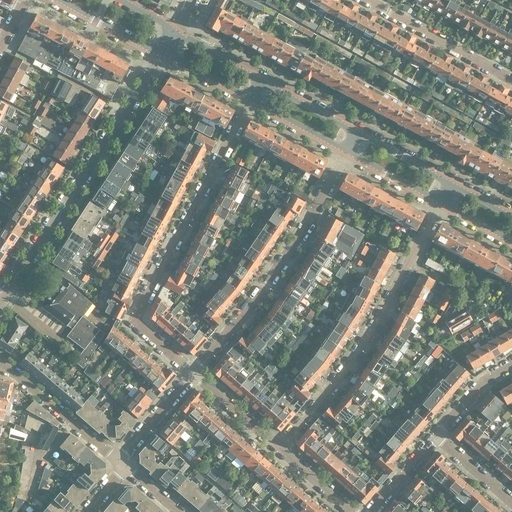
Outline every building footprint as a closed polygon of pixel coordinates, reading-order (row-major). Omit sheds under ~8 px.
[(227,0),(220,0),(216,7),(226,13),(232,2),(227,0)] [(317,8),(321,0),(310,0),(308,3),(306,7),(315,12),(317,8)] [(321,0),(317,8),(319,9),(318,10),(324,14),(325,12),(326,13),(333,0),(321,0)] [(333,0),(326,13),(328,14),(327,16),(333,19),(334,17),(335,18),(342,6),(337,4),(339,0),(333,0)] [(425,0),(423,5),(432,10),(437,0),(425,0)] [(437,0),(432,10),(441,15),(449,1),(449,0),(437,0)] [(449,1),(441,15),(450,20),(458,6),(460,2),(456,0),(455,0),(453,4),(449,1)] [(342,6),(335,18),(337,19),(336,20),(342,24),(343,22),(345,23),(355,5),(350,2),(347,9),(342,6)] [(497,10),(499,7),(490,2),(488,2),(486,6),(492,9),(493,8),(497,10)] [(458,6),(450,20),(459,25),(467,11),(469,7),(465,4),(462,9),(458,6)] [(355,5),(345,23),(346,24),(345,26),(351,29),(352,27),(353,28),(360,16),(355,13),(359,7),(355,5)] [(206,27),(216,32),(218,30),(227,13),(226,13),(216,7),(206,27)] [(467,11),(459,25),(458,27),(471,34),(475,26),(472,25),(477,16),(467,11)] [(353,28),(351,33),(360,38),(363,33),(373,15),(368,12),(365,19),(360,16),(353,28)] [(227,13),(218,30),(237,40),(246,23),(245,23),(247,20),(241,17),(239,20),(227,13)] [(53,23),(37,14),(29,28),(26,33),(27,33),(17,50),(33,59),(53,23)] [(373,15),(363,33),(360,38),(369,43),(372,38),(373,39),(379,27),(373,23),(377,17),(373,15)] [(475,26),(471,34),(480,40),(482,38),(489,24),(489,23),(477,16),(472,25),(475,26)] [(489,24),(482,38),(491,43),(498,28),(494,26),(496,22),(491,19),(489,23),(489,24)] [(310,21),(309,23),(307,27),(314,30),(317,25),(310,21)] [(64,29),(53,23),(33,59),(45,65),(56,44),(57,43),(64,29)] [(246,23),(237,40),(256,50),(265,34),(246,23)] [(373,39),(374,39),(372,43),(381,48),(383,44),(393,26),(389,24),(385,30),(379,27),(373,39)] [(498,28),(491,43),(499,47),(507,33),(503,31),(505,27),(500,24),(498,28)] [(320,25),(316,31),(325,36),(327,33),(329,30),(320,25)] [(393,26),(383,44),(381,48),(390,53),(391,51),(392,49),(399,38),(393,35),(397,28),(393,26)] [(77,36),(65,29),(56,44),(64,49),(59,57),(51,53),(45,65),(57,71),(69,50),(77,36)] [(507,33),(499,47),(509,53),(511,46),(511,30),(509,29),(507,33)] [(329,30),(327,33),(325,36),(334,41),(337,35),(329,30)] [(265,34),(256,50),(275,61),(284,44),(265,34)] [(399,38),(392,49),(391,51),(398,55),(399,53),(401,54),(411,36),(407,34),(404,40),(399,38)] [(77,36),(69,50),(57,71),(70,77),(80,56),(81,56),(88,42),(77,36)] [(411,36),(401,54),(403,55),(402,57),(408,60),(408,58),(410,59),(417,47),(412,45),(416,38),(411,36)] [(275,61),(294,71),(306,50),(287,39),(284,44),(275,61)] [(88,42),(81,56),(88,61),(87,64),(92,66),(101,49),(88,42)] [(422,50),(417,47),(410,59),(408,64),(417,69),(418,66),(429,46),(426,44),(422,50)] [(434,48),(429,46),(418,66),(427,71),(428,69),(435,57),(430,55),(434,48)] [(361,57),(363,53),(354,47),(351,51),(361,57)] [(87,75),(82,84),(95,90),(106,70),(113,56),(101,49),(92,66),(87,75)] [(306,50),(294,71),(304,77),(303,78),(307,81),(310,75),(315,78),(325,61),(315,56),(315,55),(306,50)] [(375,59),(366,54),(363,58),(372,63),(375,59)] [(440,60),(435,57),(428,69),(429,70),(429,72),(434,75),(435,73),(437,74),(447,56),(444,54),(440,60)] [(15,56),(10,66),(24,74),(29,66),(28,66),(29,64),(15,56)] [(95,90),(111,98),(119,82),(120,83),(123,78),(122,78),(129,65),(114,56),(95,90)] [(437,74),(434,80),(443,85),(446,79),(453,67),(448,65),(452,59),(447,56),(437,74)] [(384,64),(375,59),(372,63),(382,68),(384,64)] [(325,61),(315,78),(335,89),(344,72),(325,61)] [(453,67),(446,79),(443,85),(452,90),(455,84),(465,66),(462,64),(458,70),(453,67)] [(10,66),(5,75),(19,83),(24,74),(10,66)] [(465,66),(455,84),(457,85),(456,87),(462,90),(463,89),(464,89),(471,77),(466,75),(470,68),(465,66)] [(87,75),(74,68),(70,77),(82,84),(87,75)] [(346,68),(344,72),(335,89),(354,99),(363,82),(350,75),(352,71),(346,68)] [(182,81),(166,72),(158,86),(163,89),(160,93),(170,99),(190,110),(199,93),(181,83),(182,81)] [(471,99),(484,76),(480,74),(476,80),(471,77),(464,89),(462,94),(471,99)] [(5,75),(0,84),(14,93),(19,83),(5,75)] [(484,100),(491,88),(484,85),(488,78),(484,76),(471,99),(481,104),(483,100),(484,100)] [(58,78),(50,94),(64,101),(72,106),(81,89),(58,78)] [(383,93),(363,82),(354,99),(373,110),(383,93)] [(0,84),(0,97),(9,102),(10,100),(14,93),(0,84)] [(491,88),(484,100),(485,101),(483,104),(493,109),(494,106),(505,87),(501,85),(497,92),(492,89),(491,88)] [(505,87),(494,106),(493,109),(492,110),(501,115),(503,111),(510,99),(505,96),(509,90),(505,88),(505,87)] [(160,93),(152,106),(171,118),(174,114),(164,108),(170,99),(160,93)] [(233,112),(199,93),(190,110),(204,117),(210,120),(216,124),(222,127),(222,126),(224,127),(233,112)] [(405,105),(383,93),(373,110),(396,122),(405,105)] [(89,98),(80,111),(94,121),(95,120),(98,119),(100,117),(99,114),(105,104),(91,95),(89,98)] [(511,99),(510,99),(503,111),(505,112),(504,113),(510,117),(511,115),(511,99)] [(0,112),(4,115),(11,118),(15,110),(0,100),(0,112)] [(51,105),(46,101),(40,110),(46,114),(51,105)] [(465,109),(456,104),(454,108),(463,113),(465,109)] [(405,105),(396,122),(416,133),(425,116),(405,105)] [(146,117),(160,127),(165,119),(167,118),(166,117),(152,108),(149,112),(147,112),(146,115),(146,117)] [(80,111),(75,120),(89,129),(94,121),(80,111)] [(0,124),(15,132),(17,127),(2,119),(4,115),(0,112),(0,124)] [(486,121),(477,115),(474,119),(484,125),(486,121)] [(425,116),(416,133),(435,143),(444,126),(425,116)] [(160,127),(146,117),(143,121),(141,121),(140,124),(140,126),(154,136),(158,138),(164,129),(160,127)] [(203,133),(210,120),(204,117),(202,121),(199,121),(195,129),(203,133)] [(34,120),(31,125),(37,128),(38,129),(41,124),(34,120)] [(75,120),(69,129),(83,138),(89,129),(75,120)] [(216,124),(210,120),(203,133),(210,137),(215,129),(214,127),(216,124)] [(251,121),(242,137),(267,151),(276,135),(251,121)] [(495,126),(486,121),(484,125),(493,130),(495,126)] [(135,135),(134,135),(149,144),(154,136),(140,126),(138,130),(136,130),(134,133),(135,135)] [(187,128),(183,126),(179,132),(184,135),(186,130),(187,128)] [(444,126),(435,143),(454,154),(464,137),(466,134),(460,130),(458,134),(444,126)] [(35,132),(29,128),(27,132),(23,138),(29,142),(33,136),(35,132)] [(69,129),(63,138),(77,147),(83,138),(69,129)] [(190,141),(189,142),(206,151),(206,150),(210,153),(210,152),(212,151),(213,149),(213,147),(215,143),(199,134),(198,136),(197,135),(193,143),(190,141)] [(147,155),(148,156),(153,147),(149,144),(134,135),(132,139),(130,139),(128,142),(129,144),(147,155)] [(276,135),(267,151),(292,164),(301,149),(276,135)] [(188,145),(184,152),(201,160),(201,159),(203,158),(204,156),(204,154),(206,151),(189,142),(190,141),(183,137),(181,142),(188,145)] [(464,137),(454,154),(460,157),(457,162),(462,165),(463,163),(472,168),(481,151),(484,147),(474,142),(474,143),(464,137)] [(63,138),(58,146),(71,156),(77,147),(63,138)] [(27,146),(18,140),(15,144),(25,149),(27,146)] [(147,155),(129,144),(126,148),(124,148),(122,150),(123,152),(123,153),(137,162),(140,157),(144,159),(147,155)] [(35,150),(27,146),(25,149),(22,154),(27,157),(29,159),(35,150)] [(58,146),(51,156),(65,165),(71,156),(58,146)] [(301,149),(292,164),(317,178),(326,162),(301,149)] [(481,151),(472,168),(491,179),(501,162),(481,151)] [(184,152),(179,161),(196,169),(196,168),(198,168),(199,165),(199,164),(201,160),(184,152)] [(137,162),(123,153),(120,157),(118,157),(116,159),(117,161),(117,162),(131,171),(135,165),(137,162)] [(27,157),(22,154),(17,162),(22,166),(27,157)] [(501,162),(491,179),(511,189),(511,187),(511,159),(504,155),(501,162)] [(237,158),(234,163),(236,164),(242,167),(245,162),(237,158)] [(49,159),(43,167),(58,177),(60,174),(62,173),(63,171),(63,169),(63,168),(61,166),(49,159)] [(179,161),(174,170),(191,178),(193,177),(194,175),(194,173),(196,169),(179,161)] [(111,170),(111,171),(125,180),(131,171),(117,162),(114,165),(112,166),(111,168),(111,170)] [(9,163),(4,173),(8,175),(14,166),(9,163)] [(229,174),(229,175),(243,182),(244,182),(248,175),(249,173),(234,165),(232,169),(230,170),(229,172),(229,174)] [(43,167),(37,176),(52,185),(54,182),(56,182),(58,179),(58,177),(43,167)] [(154,170),(153,172),(150,177),(148,179),(152,181),(157,172),(154,170)] [(174,170),(170,179),(186,188),(186,187),(188,186),(190,184),(189,182),(191,178),(174,170)] [(0,177),(3,181),(8,175),(4,173),(2,171),(0,172),(0,177)] [(125,180),(111,171),(108,174),(107,175),(105,177),(105,179),(105,180),(120,189),(125,192),(131,183),(125,180)] [(265,176),(256,171),(254,175),(267,183),(272,174),(267,172),(265,176)] [(20,176),(27,181),(30,176),(23,172),(20,176)] [(347,174),(339,190),(364,204),(373,188),(347,174)] [(224,184),(239,191),(242,186),(246,188),(248,185),(244,182),(243,182),(229,175),(227,179),(225,179),(224,182),(224,184)] [(37,176),(32,185),(47,194),(48,191),(51,191),(52,188),(52,186),(52,185),(37,176)] [(170,179),(165,188),(181,197),(181,196),(183,196),(185,193),(184,191),(186,188),(170,179)] [(100,188),(99,189),(114,198),(115,197),(114,197),(120,189),(105,180),(103,183),(101,183),(99,186),(100,188)] [(263,191),(280,203),(282,204),(294,213),(298,215),(304,203),(301,201),(302,201),(292,196),(290,194),(288,193),(267,183),(266,182),(265,185),(266,186),(265,187),(263,191)] [(283,182),(280,187),(286,190),(288,185),(283,182)] [(219,192),(219,193),(234,201),(239,191),(224,184),(222,189),(220,189),(219,192)] [(32,185),(26,193),(41,203),(43,200),(45,199),(47,197),(46,195),(47,194),(32,185)] [(165,188),(160,198),(176,206),(177,205),(179,205),(180,202),(179,201),(181,197),(165,188)] [(373,188),(364,204),(389,217),(398,201),(373,188)] [(296,189),(292,196),(302,201),(301,201),(304,203),(308,196),(296,189)] [(116,202),(98,190),(95,195),(94,194),(91,198),(93,199),(92,199),(106,208),(110,211),(116,202)] [(263,191),(257,200),(265,206),(271,196),(263,191)] [(22,199),(20,202),(35,212),(37,209),(39,208),(41,206),(40,203),(41,203),(26,193),(24,192),(20,198),(22,199)] [(238,204),(234,201),(219,193),(217,198),(215,198),(214,201),(214,202),(214,203),(229,210),(233,213),(238,204)] [(141,198),(137,196),(131,205),(136,208),(141,198)] [(160,198),(155,207),(171,216),(172,215),(174,214),(175,212),(174,210),(176,206),(160,198)] [(246,207),(251,210),(257,201),(251,198),(246,207)] [(87,208),(86,208),(100,217),(106,208),(92,199),(89,204),(88,203),(85,207),(87,208)] [(263,205),(257,201),(254,206),(260,210),(263,205)] [(398,201),(389,217),(415,231),(423,215),(398,201)] [(20,202),(15,211),(22,215),(30,220),(31,217),(34,217),(35,214),(35,212),(20,202)] [(209,212),(224,220),(229,210),(214,203),(212,208),(210,208),(209,210),(209,212)] [(279,205),(274,212),(288,222),(288,221),(290,221),(292,219),(291,217),(294,213),(282,204),(280,203),(279,205)] [(127,212),(129,208),(123,204),(120,208),(127,212)] [(169,219),(171,216),(155,207),(151,205),(147,214),(150,216),(166,225),(167,224),(169,223),(170,221),(169,219)] [(83,214),(80,218),(95,227),(100,230),(102,226),(96,222),(100,217),(86,208),(86,209),(84,209),(82,213),(83,214)] [(11,216),(9,219),(24,229),(26,226),(28,225),(30,223),(29,221),(30,220),(22,215),(15,211),(13,209),(9,215),(11,216)] [(344,211),(339,209),(335,215),(341,218),(344,213),(344,211)] [(204,221),(204,222),(219,229),(224,220),(209,212),(207,217),(205,217),(204,220),(204,221)] [(274,212),(268,221),(282,230),(283,230),(284,229),(286,227),(285,225),(288,222),(274,212)] [(351,216),(344,213),(341,218),(347,222),(351,216)] [(120,223),(124,225),(125,226),(131,217),(130,216),(126,214),(123,219),(120,223)] [(120,223),(123,219),(116,215),(113,219),(120,223)] [(150,216),(145,225),(162,234),(164,230),(165,230),(167,227),(166,225),(150,216)] [(240,228),(245,219),(238,216),(234,225),(240,228)] [(331,218),(328,216),(317,238),(320,239),(324,241),(327,243),(331,245),(335,248),(338,249),(341,250),(352,256),(353,257),(364,235),(342,223),(331,218)] [(75,227),(80,231),(87,235),(88,236),(88,235),(90,236),(92,233),(95,227),(80,218),(79,218),(76,222),(77,223),(75,227)] [(9,219),(3,228),(18,238),(20,235),(22,234),(24,232),(24,230),(24,229),(9,219)] [(282,230),(268,221),(262,229),(262,230),(276,239),(278,239),(280,236),(279,235),(282,230)] [(201,227),(199,231),(214,239),(219,229),(204,222),(203,223),(202,223),(200,226),(201,227)] [(124,225),(120,223),(114,232),(118,234),(124,225)] [(256,238),(255,239),(270,248),(270,247),(272,247),(274,245),(273,243),(276,239),(262,230),(262,229),(253,223),(251,226),(256,230),(253,236),(256,238)] [(135,232),(140,235),(157,243),(159,239),(161,239),(162,236),(161,235),(162,234),(145,225),(143,230),(138,227),(135,232)] [(441,225),(433,241),(462,256),(470,240),(441,225)] [(75,227),(73,231),(80,236),(85,240),(87,235),(80,231),(75,227)] [(3,228),(0,232),(0,238),(12,247),(14,243),(17,243),(18,240),(18,238),(3,228)] [(85,240),(80,236),(73,231),(72,231),(67,239),(75,244),(80,247),(87,252),(89,253),(91,250),(84,245),(82,243),(83,242),(84,242),(85,240)] [(210,245),(214,239),(199,231),(198,232),(197,233),(195,235),(196,237),(194,241),(209,248),(211,250),(213,247),(210,245)] [(118,234),(114,232),(113,233),(111,237),(108,241),(112,243),(118,234)] [(108,241),(111,237),(105,233),(97,246),(102,250),(108,241)] [(253,243),(249,248),(264,257),(264,256),(266,256),(268,254),(267,252),(270,248),(255,239),(256,238),(253,236),(248,233),(245,237),(253,243)] [(140,235),(135,244),(152,252),(154,248),(156,248),(157,246),(156,244),(157,243),(140,235)] [(231,243),(234,237),(230,235),(225,245),(228,247),(231,243)] [(239,241),(234,237),(231,243),(235,246),(239,241)] [(0,250),(7,255),(9,252),(11,252),(12,249),(12,247),(0,238),(0,250)] [(67,239),(62,247),(74,255),(80,259),(82,255),(87,258),(89,253),(87,252),(80,247),(75,244),(67,239)] [(338,249),(335,248),(331,245),(327,243),(324,241),(320,239),(317,244),(315,244),(313,246),(314,248),(313,248),(328,258),(332,252),(335,254),(338,249)] [(470,240),(462,256),(474,263),(491,272),(499,256),(470,240)] [(113,243),(112,243),(108,241),(102,250),(107,252),(113,243)] [(191,247),(189,250),(204,258),(209,248),(194,241),(193,242),(192,242),(190,245),(191,247)] [(393,241),(390,247),(398,250),(401,245),(393,241)] [(135,244),(131,253),(147,262),(149,258),(151,258),(152,255),(151,253),(152,252),(135,244)] [(368,248),(361,244),(359,248),(366,252),(368,248)] [(227,250),(228,247),(225,245),(220,254),(223,256),(227,250)] [(62,247),(57,255),(71,264),(76,267),(80,270),(82,266),(73,261),(71,260),(74,255),(62,247)] [(249,248),(243,257),(258,266),(259,265),(261,265),(262,263),(261,261),(264,257),(249,248)] [(308,256),(307,257),(322,267),(322,266),(328,258),(313,248),(311,252),(309,252),(307,255),(308,256)] [(366,252),(359,248),(356,252),(364,256),(366,252)] [(380,250),(376,257),(390,264),(395,255),(382,248),(381,251),(380,250)] [(107,252),(102,250),(99,255),(97,258),(101,260),(102,261),(107,252)] [(186,256),(184,260),(199,268),(204,258),(189,250),(188,251),(187,252),(185,255),(186,256)] [(227,250),(223,256),(227,259),(231,252),(227,250)] [(352,256),(341,250),(340,252),(350,260),(352,256)] [(146,264),(147,262),(131,253),(126,251),(121,260),(126,262),(142,271),(144,268),(145,268),(146,265),(146,264)] [(52,263),(59,267),(64,271),(67,267),(74,271),(76,267),(71,264),(57,255),(52,263)] [(499,256),(491,272),(506,280),(511,269),(511,263),(499,256)] [(243,257),(237,265),(252,275),(255,271),(257,271),(258,268),(258,267),(258,266),(243,257)] [(322,267),(307,257),(305,261),(303,261),(301,264),(302,265),(316,275),(319,270),(329,277),(332,273),(322,266),(322,267)] [(376,257),(371,267),(385,274),(390,264),(376,257)] [(96,270),(102,261),(101,260),(97,258),(91,267),(96,270)] [(363,262),(355,258),(353,262),(361,267),(363,262)] [(428,259),(424,264),(435,270),(438,264),(428,259)] [(142,271),(126,262),(121,260),(116,269),(121,271),(137,280),(139,278),(140,277),(142,275),(141,273),(142,271)] [(181,266),(179,270),(193,277),(199,268),(184,260),(183,261),(182,261),(180,264),(181,266)] [(350,264),(345,260),(341,267),(346,271),(350,264)] [(220,261),(217,265),(226,270),(227,269),(225,267),(226,265),(220,261)] [(445,267),(438,264),(435,270),(442,273),(445,267)] [(237,265),(231,274),(246,283),(249,280),(251,280),(252,277),(252,275),(237,265)] [(296,273),(296,274),(310,284),(313,279),(324,286),(326,282),(316,275),(302,265),(299,269),(297,269),(296,271),(296,273)] [(59,267),(55,273),(77,287),(81,282),(64,271),(59,267)] [(339,279),(345,270),(340,267),(335,276),(339,279)] [(371,267),(366,277),(379,284),(385,274),(371,267)] [(348,268),(342,277),(347,279),(353,270),(348,268)] [(176,275),(174,279),(185,285),(189,287),(193,289),(195,285),(191,283),(193,277),(179,270),(178,271),(177,271),(175,274),(176,275)] [(215,270),(213,273),(221,279),(224,276),(215,270)] [(137,282),(137,280),(121,271),(116,280),(133,289),(134,287),(135,286),(137,284),(136,282),(137,282)] [(214,274),(208,281),(212,284),(217,277),(214,274)] [(231,274),(226,282),(240,292),(243,288),(245,288),(246,286),(246,284),(246,283),(231,274)] [(290,282),(290,283),(304,293),(304,292),(308,287),(314,292),(317,288),(310,284),(296,274),(293,278),(292,278),(290,280),(290,282)] [(361,280),(359,286),(374,294),(375,293),(376,292),(377,290),(377,289),(379,284),(366,277),(364,276),(360,274),(358,278),(361,280)] [(421,274),(415,284),(429,291),(433,284),(433,283),(434,281),(429,278),(426,276),(426,277),(421,274)] [(101,284),(103,281),(95,276),(93,280),(101,284)] [(165,286),(165,287),(167,288),(169,289),(179,295),(185,285),(174,279),(170,277),(169,278),(167,278),(166,281),(167,282),(165,286)] [(347,279),(342,277),(339,281),(346,285),(348,280),(347,279)] [(132,291),(133,289),(116,280),(111,290),(115,292),(128,298),(129,296),(130,296),(132,293),(131,292),(132,291)] [(205,292),(212,284),(208,281),(206,284),(202,289),(205,292)] [(240,292),(226,282),(221,287),(218,284),(215,287),(219,290),(232,302),(236,297),(237,298),(239,295),(239,294),(240,292)] [(88,288),(80,283),(78,287),(85,292),(88,288)] [(285,290),(284,291),(298,301),(301,296),(311,303),(314,299),(304,292),(304,293),(290,283),(287,286),(286,286),(284,289),(285,290)] [(66,289),(59,284),(42,307),(67,326),(67,325),(74,316),(58,303),(68,290),(66,289)] [(69,284),(66,289),(68,290),(58,303),(74,316),(67,325),(72,329),(82,316),(82,317),(92,304),(69,284)] [(415,284),(410,294),(424,301),(429,291),(415,284)] [(165,286),(164,285),(160,292),(163,295),(169,289),(167,288),(165,287),(165,286)] [(350,293),(354,295),(369,303),(370,302),(371,302),(373,299),(372,298),(374,294),(359,286),(357,289),(353,287),(350,293)] [(454,292),(446,287),(441,297),(449,301),(452,294),(454,292)] [(219,290),(212,298),(226,309),(229,306),(230,306),(232,304),(232,302),(219,290)] [(281,296),(278,300),(292,310),(298,301),(284,291),(283,292),(282,292),(280,294),(281,296)] [(128,298),(115,292),(110,301),(127,310),(129,306),(130,306),(132,303),(131,302),(132,301),(128,298)] [(160,292),(148,315),(150,317),(149,318),(152,320),(154,320),(156,323),(169,307),(173,303),(163,295),(160,292)] [(410,294),(405,303),(419,311),(424,301),(410,294)] [(354,295),(349,304),(364,313),(365,312),(367,311),(368,309),(367,307),(369,303),(354,295)] [(449,301),(441,297),(438,301),(446,305),(449,301)] [(189,299),(185,303),(192,309),(198,301),(195,298),(192,302),(189,299)] [(212,298),(205,306),(219,317),(222,314),(224,314),(225,312),(225,310),(226,309),(212,298)] [(127,310),(110,301),(107,300),(105,304),(108,306),(104,313),(112,317),(113,316),(121,321),(127,310)] [(292,310),(278,300),(276,301),(274,303),(275,305),(272,308),(286,319),(291,322),(294,318),(289,315),(292,310)] [(169,307),(156,323),(157,323),(157,325),(159,327),(161,327),(164,329),(174,316),(183,306),(179,302),(170,313),(167,310),(170,308),(169,307)] [(361,318),(364,313),(349,304),(346,302),(340,311),(343,313),(358,323),(358,322),(360,322),(361,319),(361,318)] [(422,313),(419,311),(405,303),(400,314),(408,318),(413,320),(417,322),(422,313)] [(222,320),(219,317),(205,306),(208,309),(201,318),(211,327),(212,328),(213,327),(215,329),(218,325),(219,325),(221,323),(221,321),(222,320)] [(269,313),(266,317),(280,327),(282,329),(285,325),(283,323),(286,319),(272,308),(271,309),(270,309),(268,312),(269,313)] [(323,312),(319,309),(315,314),(320,317),(323,312)] [(452,334),(471,322),(465,312),(462,314),(454,309),(449,318),(452,319),(446,323),(452,334)] [(305,318),(309,321),(314,313),(310,311),(305,318)] [(440,316),(432,312),(430,316),(438,320),(440,316)] [(495,312),(491,314),(495,321),(499,319),(495,312)] [(358,323),(343,313),(337,322),(352,332),(352,331),(354,331),(355,329),(355,327),(358,323)] [(408,318),(400,314),(398,317),(396,318),(395,321),(395,322),(395,323),(410,332),(415,322),(413,321),(413,320),(408,318)] [(491,314),(487,316),(491,323),(495,321),(491,314)] [(174,316),(164,329),(164,330),(164,331),(166,333),(168,333),(170,335),(185,318),(181,315),(177,319),(174,316)] [(72,329),(67,336),(84,349),(75,361),(83,368),(104,334),(82,317),(82,316),(72,329)] [(438,320),(430,316),(428,321),(436,325),(438,320)] [(262,322),(259,325),(272,337),(280,328),(280,327),(266,317),(265,318),(263,318),(262,320),(262,322)] [(15,318),(9,327),(22,335),(28,326),(15,318)] [(185,318),(170,335),(173,337),(173,339),(175,341),(177,341),(188,328),(185,325),(188,321),(185,318)] [(337,322),(331,330),(346,340),(348,340),(349,337),(349,336),(352,332),(337,322)] [(410,332),(395,323),(392,327),(391,328),(389,330),(390,332),(405,342),(410,332)] [(188,328),(177,341),(180,343),(180,345),(182,347),(184,347),(195,334),(192,331),(195,327),(192,324),(188,328)] [(478,324),(474,326),(479,334),(483,332),(478,324)] [(276,340),(272,337),(259,325),(258,326),(256,326),(255,328),(255,330),(252,333),(265,345),(269,348),(276,340)] [(474,326),(470,329),(475,336),(479,334),(474,326)] [(511,327),(511,326),(501,331),(503,335),(511,347),(511,346),(511,327)] [(9,327),(3,335),(16,344),(22,335),(9,327)] [(112,327),(103,342),(98,349),(102,352),(107,346),(112,350),(124,337),(124,335),(122,333),(120,333),(112,327)] [(212,328),(211,327),(204,335),(207,338),(215,329),(213,327),(212,328)] [(306,327),(300,335),(305,338),(310,329),(306,327)] [(289,329),(286,333),(291,337),(294,333),(289,329)] [(331,330),(325,339),(340,349),(343,345),(344,345),(346,343),(345,341),(346,340),(331,330)] [(195,334),(184,347),(188,350),(187,352),(190,354),(192,354),(193,355),(206,340),(207,338),(204,335),(202,334),(201,335),(197,332),(195,334)] [(384,340),(384,341),(398,351),(404,342),(390,332),(387,336),(385,337),(384,339),(384,340)] [(463,332),(459,335),(464,342),(468,340),(463,332)] [(265,345),(252,333),(251,333),(250,334),(248,336),(248,337),(245,341),(255,350),(262,355),(265,352),(263,351),(261,350),(265,345)] [(3,335),(0,340),(0,346),(10,353),(16,344),(3,335)] [(503,335),(494,340),(502,353),(511,347),(503,335)] [(422,340),(416,336),(413,339),(419,344),(422,340)] [(124,337),(112,350),(108,354),(112,358),(116,354),(120,357),(132,344),(132,342),(130,340),(128,340),(124,337)] [(238,342),(235,346),(234,346),(241,351),(240,352),(242,354),(246,357),(248,358),(255,350),(245,341),(242,338),(241,338),(239,338),(238,340),(238,342)] [(285,348),(288,351),(289,349),(295,342),(296,341),(293,338),(285,348)] [(325,339),(319,348),(334,358),(337,354),(338,354),(340,351),(339,350),(340,349),(325,339)] [(434,350),(438,346),(431,340),(428,345),(434,350)] [(494,340),(484,346),(492,359),(502,353),(494,340)] [(378,350),(377,351),(392,360),(398,351),(384,341),(381,345),(379,345),(378,348),(378,350)] [(293,352),(299,345),(295,342),(289,349),(293,352)] [(132,344),(120,357),(128,364),(140,351),(140,349),(138,347),(136,347),(132,344)] [(422,353),(423,354),(427,357),(428,357),(429,356),(432,352),(433,350),(432,350),(427,346),(422,353)] [(484,346),(475,352),(482,364),(492,359),(484,346)] [(314,356),(313,357),(328,367),(331,362),(332,362),(334,360),(333,358),(334,358),(319,348),(314,356)] [(281,358),(285,354),(282,351),(280,350),(276,354),(281,358)] [(140,351),(128,364),(136,371),(148,357),(148,356),(146,354),(144,354),(140,351)] [(372,358),(371,360),(386,369),(389,365),(394,368),(397,363),(392,360),(377,351),(375,354),(373,355),(371,357),(372,358)] [(21,361),(19,363),(28,371),(38,360),(29,352),(27,354),(21,362),(21,361)] [(465,358),(473,370),(482,364),(475,352),(465,358)] [(220,379),(231,366),(235,362),(231,359),(226,354),(211,371),(213,373),(213,375),(215,376),(217,376),(220,379)] [(423,354),(417,364),(421,366),(427,357),(423,354)] [(328,367),(313,357),(310,361),(303,356),(301,359),(307,364),(320,376),(324,372),(325,372),(327,370),(327,368),(328,367)] [(152,361),(148,357),(136,371),(144,378),(156,364),(156,363),(154,361),(152,361)] [(231,366),(220,379),(221,380),(221,382),(223,383),(225,383),(227,385),(238,372),(239,373),(242,368),(247,363),(244,359),(235,369),(232,367),(231,366)] [(38,360),(28,371),(36,378),(46,366),(38,360)] [(366,367),(365,368),(380,378),(386,369),(371,360),(369,363),(367,363),(366,366),(366,367)] [(469,375),(452,361),(445,368),(448,371),(461,383),(462,382),(464,382),(465,380),(465,378),(469,375)] [(300,372),(313,384),(316,380),(318,380),(320,378),(320,376),(307,364),(303,369),(297,363),(294,366),(300,372)] [(160,368),(156,364),(144,378),(152,385),(165,370),(161,367),(160,368)] [(419,368),(421,366),(417,364),(410,372),(414,375),(419,368)] [(88,365),(83,373),(89,378),(95,371),(96,370),(88,365)] [(54,373),(46,366),(36,378),(44,385),(54,373)] [(234,391),(245,378),(246,379),(254,370),(250,366),(246,371),(242,368),(239,373),(238,372),(227,385),(228,386),(228,388),(230,390),(232,390),(234,391)] [(267,375),(269,373),(271,370),(266,366),(263,370),(267,375)] [(274,367),(271,370),(269,373),(273,376),(274,377),(276,374),(275,373),(277,370),(274,367)] [(76,371),(73,368),(64,378),(67,381),(76,371)] [(362,373),(359,377),(374,387),(380,378),(365,368),(365,369),(363,369),(362,371),(362,373)] [(445,375),(441,380),(454,391),(455,390),(457,390),(458,388),(458,387),(461,383),(448,371),(445,368),(444,368),(441,372),(445,375)] [(165,370),(152,385),(159,391),(159,390),(161,392),(176,375),(174,374),(174,372),(171,370),(170,370),(168,369),(166,372),(165,370)] [(242,398),(253,385),(257,381),(264,373),(260,370),(250,382),(246,379),(245,378),(234,391),(236,393),(235,394),(237,396),(239,396),(242,398)] [(101,380),(103,377),(95,371),(89,378),(97,385),(98,384),(101,380)] [(313,384),(300,372),(293,380),(296,383),(306,392),(309,388),(311,388),(313,386),(313,384)] [(62,380),(54,373),(44,385),(52,392),(62,380)] [(416,373),(410,380),(414,384),(420,377),(416,373)] [(103,377),(101,380),(98,384),(105,390),(112,382),(105,376),(103,377)] [(356,382),(353,387),(367,397),(371,401),(374,396),(370,393),(374,387),(359,377),(359,378),(357,378),(355,381),(356,382)] [(0,379),(0,389),(10,392),(12,393),(14,384),(13,382),(0,379)] [(52,392),(60,399),(70,387),(62,380),(52,392)] [(441,380),(434,388),(447,399),(448,399),(449,398),(451,396),(451,395),(454,391),(441,380)] [(253,385),(242,398),(243,399),(243,401),(245,402),(247,402),(249,404),(264,387),(257,381),(253,385)] [(296,383),(289,391),(290,392),(298,399),(303,403),(306,399),(307,399),(309,397),(309,395),(310,395),(296,383)] [(405,392),(410,386),(407,383),(402,389),(405,392)] [(0,389),(0,400),(8,402),(12,403),(16,404),(21,407),(23,404),(28,397),(14,384),(12,393),(10,392),(0,389)] [(147,391),(138,384),(135,387),(137,389),(138,389),(144,394),(147,391)] [(506,405),(506,404),(508,403),(508,404),(511,401),(511,393),(508,386),(498,392),(506,405)] [(70,387),(60,399),(68,405),(78,394),(70,387)] [(134,387),(127,395),(130,397),(144,410),(145,409),(147,409),(149,407),(148,405),(151,402),(151,401),(150,399),(144,394),(138,389),(137,389),(135,387),(134,387)] [(264,387),(249,404),(252,407),(251,408),(254,410),(255,410),(256,411),(268,398),(267,398),(264,395),(268,390),(264,387)] [(349,391),(345,395),(359,406),(367,397),(353,387),(352,387),(351,387),(349,389),(349,391)] [(434,388),(427,396),(440,407),(441,406),(442,406),(444,404),(444,403),(447,399),(434,388)] [(147,391),(144,394),(150,399),(151,401),(151,402),(152,402),(157,397),(148,389),(147,391)] [(194,390),(180,408),(181,409),(181,410),(188,416),(199,402),(198,401),(202,397),(194,390)] [(392,400),(396,396),(397,395),(393,392),(389,397),(392,400)] [(483,400),(482,401),(495,412),(500,407),(502,404),(489,392),(486,396),(484,396),(483,398),(483,400)] [(268,398),(256,411),(259,413),(259,415),(261,416),(263,416),(263,417),(275,404),(274,404),(278,399),(271,393),(267,398),(268,398)] [(78,394),(68,405),(76,412),(80,408),(86,401),(78,394)] [(342,399),(339,403),(352,414),(356,418),(360,413),(356,410),(359,406),(345,395),(344,395),(342,398),(342,399)] [(80,408),(76,412),(80,416),(84,420),(94,408),(89,404),(94,399),(90,396),(86,401),(80,408)] [(427,396),(420,404),(433,415),(434,414),(436,414),(437,412),(437,411),(440,407),(427,396)] [(130,397),(123,406),(132,414),(138,419),(138,418),(137,418),(140,414),(142,414),(144,412),(144,410),(130,397)] [(275,404),(263,417),(266,419),(266,421),(268,423),(270,422),(270,423),(281,410),(285,406),(288,403),(281,397),(278,399),(274,404),(275,404)] [(298,399),(293,405),(298,410),(304,403),(303,403),(298,399)] [(0,400),(0,420),(8,422),(12,403),(8,402),(0,400)] [(397,404),(392,400),(389,404),(394,408),(397,404)] [(478,405),(475,408),(480,412),(482,414),(481,414),(483,416),(487,420),(491,423),(494,425),(497,421),(493,417),(491,416),(495,412),(482,401),(480,401),(478,403),(478,405)] [(21,407),(25,410),(39,417),(56,427),(60,429),(62,427),(34,402),(29,408),(23,404),(21,407)] [(123,410),(114,402),(114,408),(120,414),(123,410)] [(199,402),(188,416),(195,423),(207,410),(204,407),(204,405),(202,403),(200,403),(199,402)] [(281,410),(270,423),(274,426),(274,428),(276,430),(278,429),(280,431),(293,416),(298,410),(293,405),(292,405),(291,406),(288,403),(285,406),(281,410)] [(335,407),(332,411),(331,411),(338,418),(341,420),(342,420),(345,423),(345,422),(349,425),(356,418),(352,414),(339,403),(338,403),(337,403),(335,406),(335,407)] [(420,404),(413,412),(426,423),(429,419),(431,419),(433,417),(433,416),(433,415),(420,404)] [(96,406),(84,420),(92,426),(103,414),(106,410),(105,410),(106,409),(103,405),(100,409),(96,406)] [(180,408),(173,416),(173,417),(178,421),(181,424),(184,420),(188,416),(181,410),(181,409),(180,408)] [(341,420),(331,411),(332,411),(329,408),(328,409),(326,408),(324,411),(325,412),(321,416),(327,421),(327,422),(334,428),(341,420)] [(511,412),(508,409),(501,417),(503,419),(506,421),(509,417),(511,413),(511,412)] [(121,415),(117,419),(118,420),(121,422),(129,429),(136,421),(123,410),(120,414),(121,415)] [(207,410),(195,423),(203,429),(215,416),(212,414),(212,412),(210,410),(208,410),(207,410)] [(26,429),(28,431),(29,431),(39,417),(28,412),(24,428),(26,429)] [(413,412),(406,420),(419,431),(422,428),(424,428),(426,425),(426,424),(426,423),(413,412)] [(103,414),(92,426),(99,433),(101,431),(108,423),(109,421),(105,417),(105,416),(103,414)] [(215,416),(203,429),(211,436),(223,423),(220,421),(220,419),(218,417),(216,417),(215,416)] [(374,419),(370,416),(363,424),(369,429),(371,425),(370,424),(374,419)] [(167,424),(166,425),(179,437),(184,431),(188,434),(190,432),(189,431),(187,428),(181,424),(178,421),(173,417),(170,420),(169,420),(167,422),(167,424)] [(399,428),(412,439),(415,436),(417,436),(419,433),(419,432),(419,431),(406,420),(403,424),(395,417),(391,421),(399,428)] [(37,432),(44,420),(39,418),(31,429),(37,432)] [(457,439),(458,441),(460,438),(462,440),(474,426),(467,420),(465,419),(451,434),(453,436),(453,438),(455,440),(457,439)] [(49,423),(44,420),(37,432),(43,435),(48,424),(49,423)] [(184,420),(181,424),(187,428),(189,431),(192,428),(188,425),(188,424),(184,421),(184,420)] [(378,424),(375,421),(371,425),(369,429),(371,432),(372,432),(378,424)] [(125,433),(129,429),(121,422),(118,425),(115,425),(116,440),(119,440),(120,440),(125,434),(125,433)] [(108,423),(101,431),(105,435),(112,441),(116,440),(115,425),(111,426),(108,423)] [(223,423),(208,440),(216,447),(231,430),(228,427),(228,426),(226,424),(224,424),(223,423)] [(48,424),(43,435),(37,446),(47,451),(58,429),(48,424)] [(300,449),(304,453),(315,439),(322,432),(315,426),(313,424),(308,430),(308,429),(295,444),(296,446),(296,447),(298,449),(300,449)] [(369,429),(363,424),(356,433),(361,437),(363,435),(369,429)] [(12,429),(26,434),(28,431),(26,429),(24,428),(14,425),(12,429)] [(162,430),(159,434),(164,438),(164,439),(172,446),(179,437),(166,425),(166,426),(164,426),(162,428),(162,430)] [(385,430),(392,436),(405,447),(408,444),(410,444),(412,441),(412,440),(412,439),(399,428),(396,432),(389,426),(385,430)] [(474,426),(462,440),(466,443),(467,442),(471,446),(482,433),(474,426)] [(504,432),(497,439),(501,443),(507,436),(511,431),(508,427),(504,432)] [(12,429),(9,428),(7,438),(23,441),(26,434),(12,429)] [(371,432),(369,429),(363,435),(366,437),(371,432)] [(231,430),(219,444),(227,450),(239,437),(236,435),(236,433),(234,431),(232,431),(231,430)] [(361,437),(356,433),(349,441),(355,446),(357,442),(361,437)] [(482,433),(471,446),(471,448),(473,450),(475,449),(478,452),(490,439),(482,433)] [(70,434),(59,447),(63,451),(64,449),(69,453),(78,441),(70,434)] [(149,444),(156,450),(160,453),(164,449),(165,450),(168,446),(156,435),(149,443),(149,444)] [(405,447),(392,436),(389,440),(384,436),(380,440),(385,444),(398,455),(401,452),(403,452),(405,449),(405,448),(405,447)] [(240,438),(239,437),(227,450),(235,457),(247,444),(244,441),(244,439),(241,438),(240,438)] [(315,439),(304,453),(305,453),(305,455),(307,456),(308,456),(311,458),(323,446),(326,441),(323,438),(319,443),(315,439)] [(490,439),(478,452),(479,453),(479,455),(481,456),(483,456),(486,459),(498,446),(501,443),(497,439),(494,443),(490,439)] [(205,444),(202,442),(200,440),(194,447),(199,451),(205,444)] [(78,441),(69,453),(72,456),(71,458),(75,461),(80,455),(86,447),(78,441)] [(323,446),(311,458),(312,459),(312,461),(314,463),(316,463),(318,465),(330,452),(334,448),(326,441),(323,446)] [(20,449),(24,450),(30,451),(31,444),(21,442),(20,449)] [(357,442),(355,446),(360,451),(363,448),(357,442)] [(140,455),(140,459),(154,457),(154,453),(156,450),(149,444),(145,448),(139,454),(140,455)] [(248,445),(247,444),(235,457),(243,464),(255,451),(252,448),(252,446),(249,445),(248,445)] [(381,455),(391,463),(394,460),(396,460),(398,458),(397,456),(398,455),(385,444),(378,452),(381,455)] [(498,446),(486,459),(487,460),(487,462),(489,463),(491,463),(494,466),(505,453),(498,446)] [(80,455),(75,461),(78,464),(79,463),(83,466),(84,465),(87,463),(93,455),(94,454),(86,447),(80,455)] [(196,452),(190,447),(183,455),(189,461),(196,452)] [(363,448),(360,451),(368,458),(371,455),(363,448)] [(255,451),(243,464),(251,471),(263,458),(259,455),(259,453),(257,452),(256,452),(255,451)] [(330,452),(318,465),(319,466),(319,467),(321,469),(323,469),(326,471),(337,459),(341,454),(337,451),(333,455),(330,452)] [(364,457),(357,451),(353,455),(360,461),(364,457)] [(436,452),(422,468),(429,474),(431,476),(443,462),(441,460),(443,458),(441,457),(442,455),(440,453),(438,453),(436,452)] [(511,458),(505,453),(494,466),(495,467),(495,468),(497,470),(498,470),(502,473),(511,461),(511,458)] [(93,455),(87,463),(90,465),(90,469),(105,468),(104,465),(105,464),(98,458),(98,459),(93,455)] [(196,465),(201,460),(194,455),(190,461),(196,465)] [(374,463),(375,464),(379,468),(384,472),(387,475),(391,471),(393,471),(394,469),(394,467),(395,467),(391,463),(381,455),(374,463)] [(154,457),(140,459),(140,462),(140,463),(147,469),(147,468),(151,472),(157,465),(154,462),(154,457)] [(337,459),(326,471),(326,472),(326,473),(328,475),(330,475),(333,478),(344,465),(345,465),(348,461),(344,457),(341,462),(337,459)] [(57,466),(60,462),(55,458),(51,462),(57,467),(57,466)] [(263,458),(251,471),(256,476),(254,479),(257,481),(259,478),(271,465),(267,462),(267,460),(265,458),(263,458)] [(344,465),(333,478),(335,480),(335,481),(337,483),(339,483),(340,484),(352,471),(355,467),(348,461),(345,465),(344,465)] [(511,461),(502,473),(503,475),(505,477),(506,477),(510,480),(511,477),(511,461)] [(60,462),(57,466),(61,469),(63,470),(66,470),(68,468),(60,462)] [(157,465),(151,472),(150,474),(158,481),(169,468),(165,465),(164,466),(159,462),(159,463),(157,465)] [(171,472),(178,464),(174,462),(172,464),(169,468),(158,481),(166,487),(169,484),(176,476),(171,472)] [(443,462),(431,476),(439,483),(450,470),(446,466),(447,465),(443,462)] [(206,474),(211,469),(205,464),(201,469),(206,474)] [(271,465),(259,478),(257,481),(260,484),(263,481),(267,485),(278,472),(278,471),(278,469),(276,467),(274,468),(271,465)] [(176,476),(169,484),(176,490),(186,479),(182,475),(183,474),(186,469),(184,467),(176,476)] [(212,467),(211,469),(206,474),(214,481),(218,477),(220,474),(212,467)] [(352,471),(340,484),(342,486),(342,487),(345,489),(346,489),(348,490),(359,477),(362,473),(355,467),(352,471)] [(90,474),(88,476),(95,483),(99,478),(100,479),(105,472),(105,468),(90,469),(90,474)] [(45,469),(41,478),(46,481),(51,474),(45,469)] [(450,470),(439,483),(446,489),(458,476),(454,473),(454,472),(452,470),(450,470)] [(278,472),(267,485),(263,489),(267,493),(271,489),(275,492),(286,479),(286,478),(286,476),(284,475),(282,475),(278,472)] [(384,472),(375,483),(379,487),(389,476),(387,475),(384,472)] [(79,477),(76,480),(77,481),(89,491),(95,483),(88,476),(88,477),(85,474),(84,473),(84,474),(80,478),(79,477)] [(353,495),(355,497),(370,479),(362,473),(359,477),(348,490),(349,492),(350,493),(352,495),(353,495)] [(458,476),(446,489),(454,496),(466,483),(462,480),(462,478),(460,477),(458,477),(458,476)] [(63,477),(60,479),(66,484),(82,499),(89,491),(77,481),(74,485),(63,477)] [(218,477),(214,481),(223,488),(227,483),(218,477)] [(41,478),(38,489),(39,490),(46,482),(41,478)] [(408,486),(421,497),(428,488),(424,484),(421,482),(421,481),(420,482),(415,478),(411,482),(410,482),(408,484),(408,486)] [(186,479),(176,490),(184,497),(195,484),(191,481),(190,482),(186,479)] [(286,479),(275,492),(283,499),(294,486),(294,485),(294,483),(292,481),(290,482),(286,479)] [(370,479),(355,497),(358,500),(358,501),(360,503),(362,503),(364,504),(379,487),(375,483),(370,479)] [(195,484),(184,497),(191,503),(201,492),(197,488),(198,486),(200,483),(198,481),(195,484)] [(466,483),(454,496),(462,503),(474,490),(470,487),(470,485),(468,483),(466,484),(466,483)] [(59,492),(72,503),(76,506),(82,499),(66,484),(63,488),(59,492)] [(294,486),(283,499),(291,506),(302,493),(302,492),(302,490),(299,488),(298,489),(294,486)] [(404,491),(402,493),(401,495),(404,498),(405,498),(410,501),(414,505),(421,497),(408,486),(407,488),(405,487),(403,489),(404,491)] [(120,495),(116,499),(126,508),(131,505),(130,487),(126,488),(126,487),(120,494),(120,495)] [(134,487),(130,487),(131,505),(136,507),(145,497),(140,493),(134,487)] [(474,490),(462,503),(471,510),(482,497),(478,494),(478,492),(476,490),(474,490)] [(47,495),(52,498),(65,510),(72,503),(59,492),(58,491),(55,495),(51,491),(47,495)] [(201,492),(191,503),(199,510),(210,497),(212,494),(209,491),(206,494),(205,495),(201,492)] [(306,496),(302,493),(291,506),(297,511),(300,511),(311,500),(309,499),(310,497),(307,495),(306,496)] [(237,494),(233,498),(239,502),(243,497),(239,494),(238,495),(237,494)] [(50,503),(47,507),(51,511),(63,511),(65,510),(52,498),(47,495),(44,498),(50,503)] [(14,498),(8,496),(6,505),(12,506),(14,498)] [(145,497),(136,507),(135,508),(139,511),(138,511),(145,511),(153,503),(145,497)] [(210,497),(199,510),(201,511),(209,511),(216,504),(212,501),(213,500),(210,497)] [(243,497),(239,502),(244,506),(247,503),(245,501),(246,500),(243,497)] [(482,497),(471,510),(472,511),(482,511),(490,504),(489,503),(489,502),(487,500),(485,500),(482,497)] [(24,501),(16,498),(15,505),(14,506),(18,510),(24,501)] [(393,502),(383,511),(400,511),(403,509),(410,501),(405,498),(404,498),(397,506),(393,502)] [(116,499),(109,506),(114,511),(124,511),(127,509),(126,508),(116,499)] [(311,500),(300,511),(313,511),(318,506),(317,506),(317,504),(315,502),(314,503),(311,500)] [(158,511),(160,510),(153,503),(145,511),(158,511)] [(216,504),(209,511),(223,511),(225,510),(228,507),(224,503),(220,508),(216,505),(216,504)]
